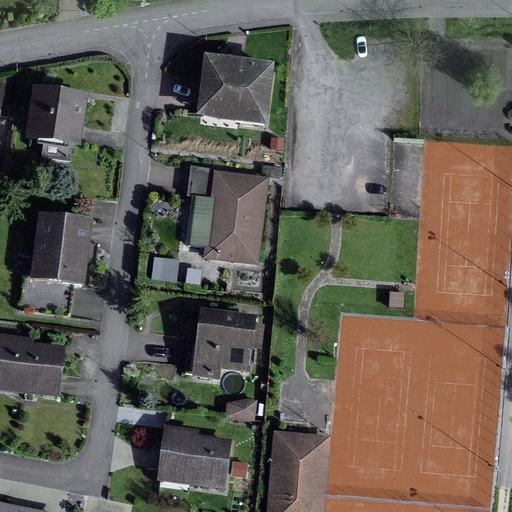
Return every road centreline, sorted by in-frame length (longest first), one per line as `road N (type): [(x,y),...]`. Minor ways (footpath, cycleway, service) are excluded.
road 1 (residential): [(148,22),(149,66),(97,449),(84,473),(64,481),(0,469)]
road 2 (residential): [(0,49),(148,22)]
